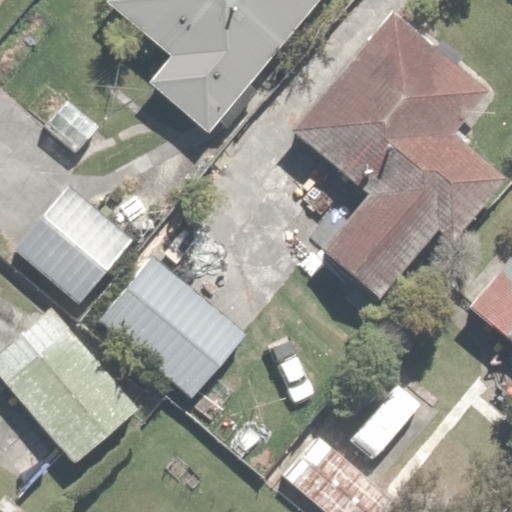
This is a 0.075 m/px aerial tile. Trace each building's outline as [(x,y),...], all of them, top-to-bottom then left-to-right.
[(206,132),(317,0),(100,0),(170,59),(149,84),(206,132)] [(489,95),(396,11),(296,121),(369,187),(317,244),(376,297),(443,222),(454,232),(505,175),(457,130),(489,95)] [(122,233),(66,185),(14,246),(70,294),(122,233)] [(511,252),(507,248),(464,301),(511,340),(511,252)] [(156,253),(98,322),(188,398),(247,329),(156,253)] [(362,320),(317,282),(257,353),(301,391),(362,320)] [(52,303),(0,350),(0,382),(75,465),(143,403),(52,303)] [(423,511),(314,427),(276,475),(323,511),(423,511)] [(0,511),(29,511),(0,488),(0,511)]
